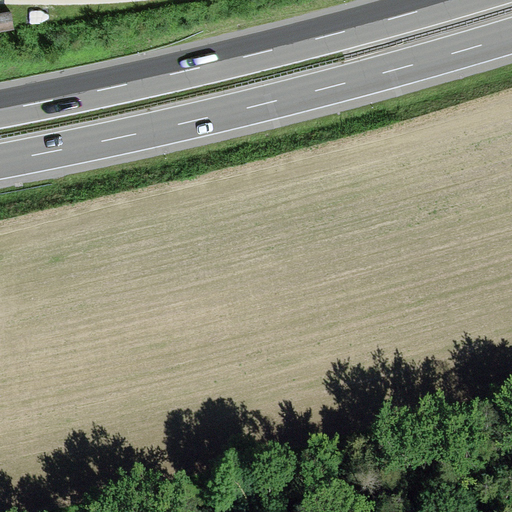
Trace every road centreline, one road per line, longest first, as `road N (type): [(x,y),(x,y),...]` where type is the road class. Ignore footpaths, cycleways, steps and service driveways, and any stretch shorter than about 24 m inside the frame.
road 1 (motorway): [(0,160),(197,121),(511,35)]
road 2 (motorway): [(457,0),(0,109)]
